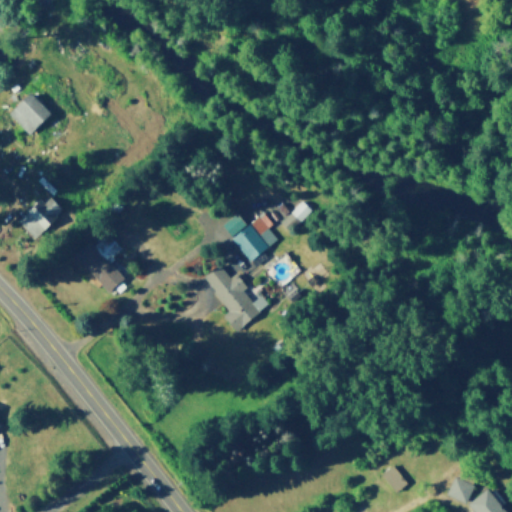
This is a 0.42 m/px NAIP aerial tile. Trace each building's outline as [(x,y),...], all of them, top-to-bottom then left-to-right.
[(3,113),(27,91),(48,114),(25,136),(3,113)] [(35,175),(40,170),(57,187),(52,192),(35,175)] [(113,194),(122,203),(111,214),(102,205),(113,194)] [(13,223),(38,195),(58,213),(33,241),(13,223)] [(288,208),(298,197),(308,207),(299,217),(288,208)] [(258,212),(263,207),(272,216),(267,221),(258,212)] [(238,244),(231,234),(259,213),(274,235),(246,255),(238,244)] [(224,225),(239,215),(243,220),(228,231),(224,225)] [(65,258),(95,230),(116,252),(108,259),(122,274),(100,295),(65,258)] [(293,249),(298,245),(302,252),(297,255),(293,249)] [(130,256),(125,250),(130,247),(135,253),(130,256)] [(203,277),(222,262),(250,298),(260,291),(268,301),(234,327),(221,310),(226,307),(203,277)] [(379,473),(391,492),(404,483),(392,464),(379,473)] [(370,477),(384,466),(397,484),(386,492),(370,477)] [(438,494),(446,476),(466,485),(459,503),(438,494)] [(468,511),(463,505),(487,487),(505,511),(468,511)]
